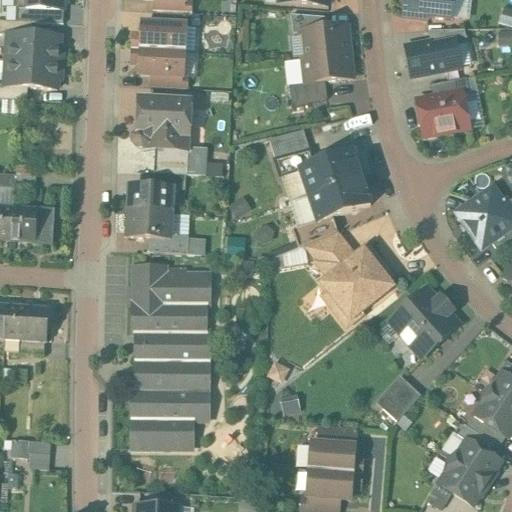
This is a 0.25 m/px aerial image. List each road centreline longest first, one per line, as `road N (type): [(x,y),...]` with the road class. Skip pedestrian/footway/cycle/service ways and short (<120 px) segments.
road 1 (residential): [(105,0),(92,280)]
road 2 (residential): [(92,280),(92,511)]
road 3 (residential): [(410,180),(390,119),(376,0)]
road 4 (residential): [(511,329),(433,239),(410,180)]
